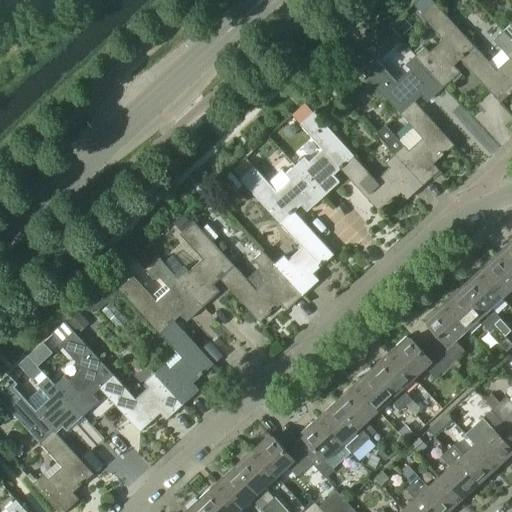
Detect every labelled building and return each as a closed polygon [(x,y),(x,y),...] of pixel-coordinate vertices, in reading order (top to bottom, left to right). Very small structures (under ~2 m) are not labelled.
[(415,56),(421,62),(444,87),(460,72),(454,65),(460,59),(474,47),(434,2),(420,15),(443,40),(429,52),(425,47),(415,56)] [(511,24),(504,32),(503,31),(503,32),(511,41),(511,24)] [(511,41),(503,32),(493,40),(510,59),(497,71),(474,47),(460,59),(500,103),(511,91),(511,41)] [(360,70),(401,114),(414,101),(422,95),(428,102),(444,87),(421,62),(415,56),(406,65),(411,70),(397,82),(374,57),(360,70)] [(377,134),(390,149),(423,186),(440,171),(433,164),(454,145),(414,101),(401,114),(414,129),(400,141),(386,126),(377,134)] [(305,103),(292,115),(300,124),(323,149),(310,162),(305,157),(296,165),(324,197),(340,182),(333,175),(340,168),(354,156),(314,112),(305,103)] [(407,201),(423,186),(390,149),(395,154),(385,163),(390,168),(377,181),(354,156),(340,168),(380,213),(401,194),(407,201)] [(254,166),(240,179),(280,224),(294,211),(301,204),(308,211),(324,197),(296,165),(286,174),(291,179),(277,191),(254,166)] [(275,264),(287,277),(303,295),(320,280),(314,273),(334,255),(294,211),(280,224),(302,248),(289,261),(284,255),(275,264)] [(189,272),(184,266),(175,275),(204,306),(220,291),(213,284),(220,277),(233,264),(194,221),(181,234),(203,259),(189,272)] [(504,253),(499,258),(511,272),(511,239),(501,250),(504,253)] [(257,290),(233,264),(220,277),(260,321),(281,303),(287,309),(303,295),(287,277),(275,264),(263,252),(254,260),(266,272),(270,277),(257,290)] [(481,274),(502,298),(511,288),(511,272),(499,258),(496,255),(483,266),(486,269),(481,274)] [(134,276),(120,289),(161,333),(174,320),(181,313),(188,320),(204,306),(175,275),(161,260),(148,273),(155,280),(158,277),(165,284),(170,290),(157,301),(152,296),(134,276)] [(471,277),(461,287),(495,324),(501,318),(491,308),(502,298),(481,274),(474,280),(471,277)] [(488,330),(495,324),(461,287),(448,298),(451,302),(445,307),(466,330),(478,319),(488,330)] [(436,309),(425,320),(428,323),(427,323),(441,339),(432,346),(450,365),(465,351),(455,340),(466,330),(445,307),(439,312),(436,309)] [(78,334),(89,324),(78,312),(67,322),(78,334)] [(164,364),(155,373),(183,405),(199,390),(193,383),(214,364),(174,320),(161,333),(178,352),(164,364)] [(99,401),(93,394),(100,388),(114,374),(74,331),(60,343),(83,369),(69,382),(64,376),(55,384),(83,416),(99,401)] [(398,350),(392,355),(413,379),(426,368),(435,378),(450,365),(432,346),(424,354),(410,339),(409,340),(406,337),(395,347),(398,350)] [(405,405),(412,399),(402,389),(413,379),(392,355),(386,361),(383,358),(372,368),(405,405)] [(356,388),(378,411),(390,400),(399,411),(405,405),(372,368),(360,379),(363,382),(356,388)] [(160,413),(167,420),(183,405),(155,373),(145,382),(150,387),(136,399),(114,374),(100,388),(140,432),(160,413)] [(7,376),(0,382),(0,398),(39,441),(53,429),(56,433),(63,426),(67,430),(83,416),(55,384),(48,377),(38,386),(41,389),(50,399),(37,411),(27,401),(15,387),(18,384),(9,374),(7,376)] [(370,438),(376,432),(367,421),(378,411),(356,388),(350,393),(348,390),(336,401),(370,438)] [(485,401),(486,403),(484,405),(509,430),(511,426),(511,402),(506,397),(499,403),(492,395),(485,401)] [(321,420),(342,444),(354,433),(364,443),(370,438),(336,401),(324,412),(327,415),(321,420)] [(477,424),(486,434),(474,445),(496,469),(502,464),(505,466),(511,459),(511,450),(500,438),(509,430),(484,405),(480,409),(486,415),(477,424)] [(429,430),(434,436),(451,420),(446,414),(429,430)] [(301,433),(304,436),(295,444),(312,463),(326,478),(334,470),(325,460),(342,444),(321,420),(315,426),(312,423),(301,433)] [(73,493),(94,474),(56,433),(53,429),(39,441),(62,467),(48,479),(44,474),(34,483),(60,511),(65,511),(79,500),(73,493)] [(258,445),(261,448),(255,454),(276,477),(288,466),(297,477),(312,463),(295,444),(287,452),(274,437),(273,438),(269,434),(258,445)] [(439,478),(461,501),(467,496),(469,498),(481,488),(447,451),(440,444),(435,450),(451,467),(439,478)] [(490,475),(496,469),(474,445),(463,455),(454,445),(447,451),(481,488),(492,477),(490,475)] [(249,459),(246,456),(234,466),(268,504),(274,498),(265,487),(276,477),(255,454),(249,459)] [(226,481),(220,486),(241,509),(252,499),(262,509),(268,504),(234,466),(223,477),(226,481)] [(412,483),(437,511),(454,511),(457,510),(454,507),(461,501),(439,478),(428,488),(418,477),(408,466),(401,472),(412,483)] [(403,510),(404,511),(437,511),(412,483),(406,489),(415,500),(403,510)] [(214,492),(210,488),(199,499),(210,511),(237,511),(241,509),(220,486),(214,492)] [(319,507),(323,511),(331,511),(344,500),(336,491),(319,507)] [(27,511),(16,499),(6,508),(1,511),(27,511)] [(187,510),(188,511),(210,511),(199,499),(187,510)] [(331,511),(348,511),(352,508),(344,500),(331,511)]
